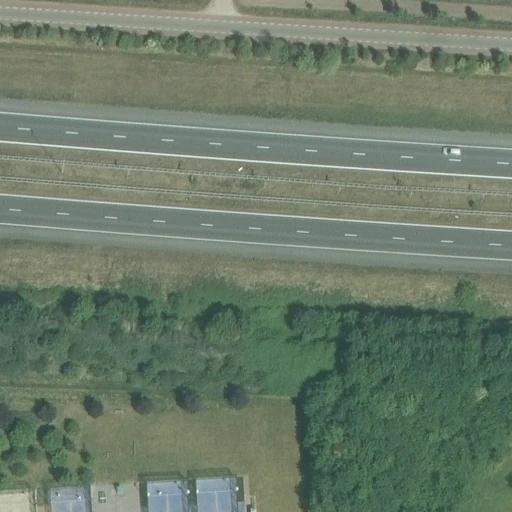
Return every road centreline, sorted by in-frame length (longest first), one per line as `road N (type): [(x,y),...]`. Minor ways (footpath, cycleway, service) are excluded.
road 1 (secondary): [(511,46),(0,14)]
road 2 (motorway): [(511,150),(0,118)]
road 3 (motorway): [(0,215),(511,245)]
